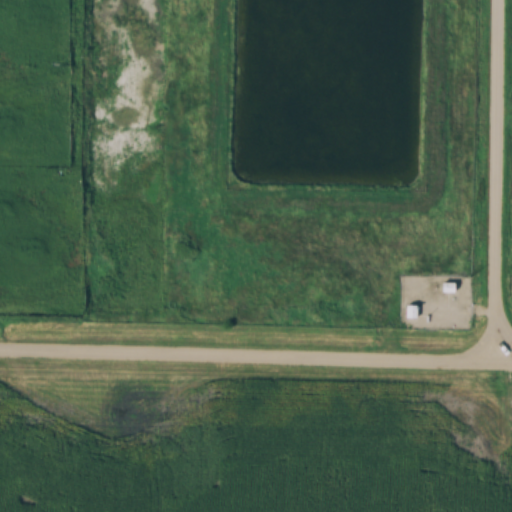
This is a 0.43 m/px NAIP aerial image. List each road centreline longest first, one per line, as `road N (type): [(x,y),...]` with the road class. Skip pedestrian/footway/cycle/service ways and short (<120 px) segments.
road 1 (residential): [(0,339),(511,360)]
road 2 (residential): [(501,0),(498,360)]
